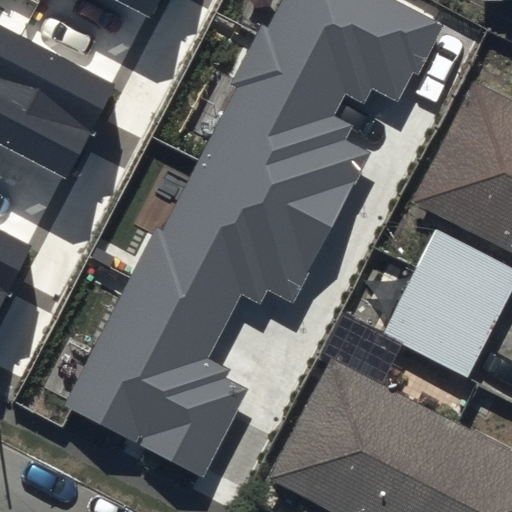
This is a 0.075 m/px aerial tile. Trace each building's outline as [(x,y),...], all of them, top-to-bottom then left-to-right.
[(393,0),(283,0),(72,403),(200,470),(241,390),(201,369),(248,279),(292,302),(369,153),(327,132),(354,81),(401,106),(443,26),(393,0)] [(124,0),(154,15),(162,0),(124,0)] [(0,29),(0,143),(67,178),(113,87),(0,29)] [(408,199),(511,251),(511,100),(468,79),(408,199)] [(384,334),(467,376),(511,285),(511,265),(438,228),(384,334)] [(0,303),(30,247),(0,231),(0,303)] [(269,476),(340,511),(511,511),(511,445),(331,354),(269,476)]
